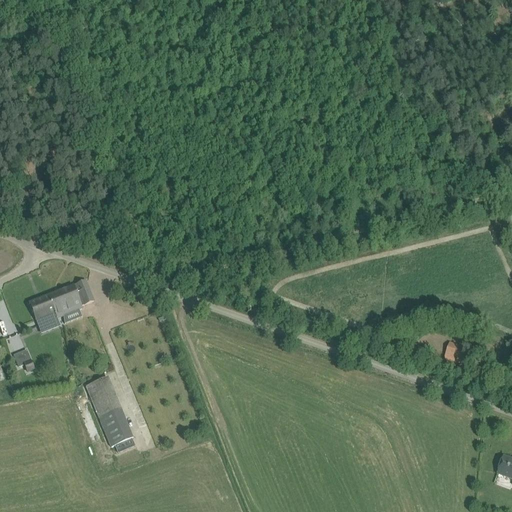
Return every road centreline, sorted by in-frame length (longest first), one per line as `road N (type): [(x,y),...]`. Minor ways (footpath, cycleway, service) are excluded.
road 1 (unclassified): [(154,288),(511,414)]
road 2 (track): [(154,288),(511,188)]
